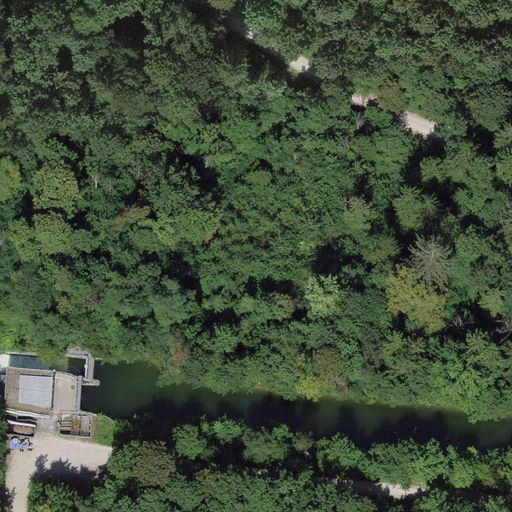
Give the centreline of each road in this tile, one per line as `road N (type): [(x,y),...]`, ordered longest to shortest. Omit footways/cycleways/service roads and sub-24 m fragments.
road 1 (track): [(511,503),(73,456),(30,477),(18,511)]
road 2 (track): [(198,0),(376,107),(436,131),(511,145)]
